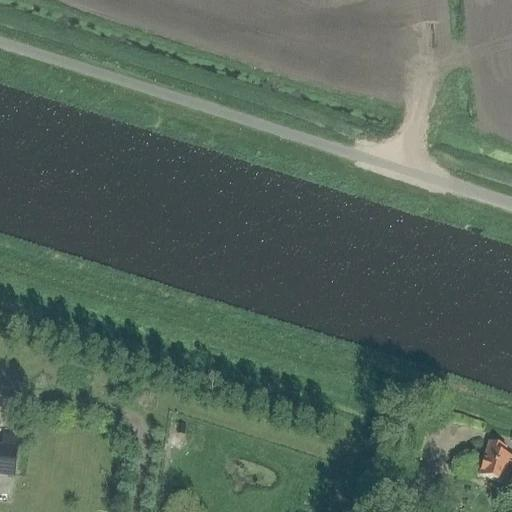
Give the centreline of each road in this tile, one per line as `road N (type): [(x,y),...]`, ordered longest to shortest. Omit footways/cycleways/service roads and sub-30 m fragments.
road 1 (unclassified): [(511,205),(0,43)]
road 2 (track): [(136,511),(145,460),(135,428),(110,413),(35,401)]
